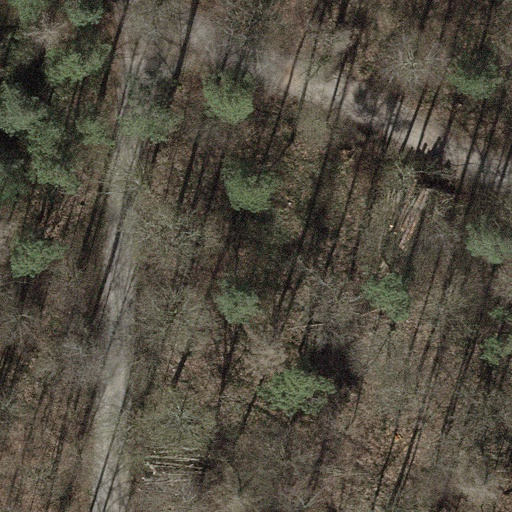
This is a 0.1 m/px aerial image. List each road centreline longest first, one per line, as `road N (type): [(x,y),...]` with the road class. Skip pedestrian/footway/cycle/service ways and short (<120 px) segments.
road 1 (track): [(101,511),(121,0)]
road 2 (track): [(121,13),(279,73),(511,186)]
